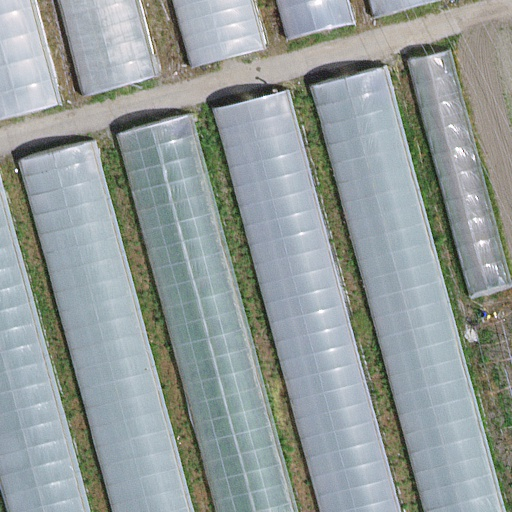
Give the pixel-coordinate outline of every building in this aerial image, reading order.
[(0,0),(0,122),(79,101),(52,0),(0,0)] [(187,73),(167,0),(52,0),(79,101),(187,73)] [(167,0),(187,73),(287,46),(274,0),(167,0)] [(377,22),(370,0),(274,0),(287,46),(377,22)] [(457,0),(370,0),(377,22),(457,0)] [(511,257),(454,40),(421,48),(483,282),(511,274),(511,257)] [(298,83),(413,511),(511,511),(390,59),(298,83)] [(413,511),(298,83),(194,111),(302,511),(413,511)] [(302,511),(194,111),(100,136),(201,511),(302,511)] [(201,511),(100,136),(4,162),(98,511),(201,511)] [(98,511),(4,162),(0,163),(0,511),(98,511)]
